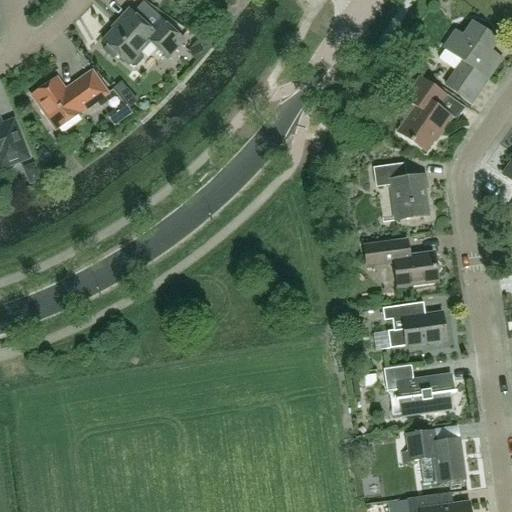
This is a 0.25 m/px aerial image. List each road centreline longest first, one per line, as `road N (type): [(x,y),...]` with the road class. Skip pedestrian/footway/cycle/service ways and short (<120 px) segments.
road 1 (tertiary): [(0,322),(61,302),(182,223),(253,159),(348,26)]
road 2 (residential): [(511,96),(458,175),(509,511)]
